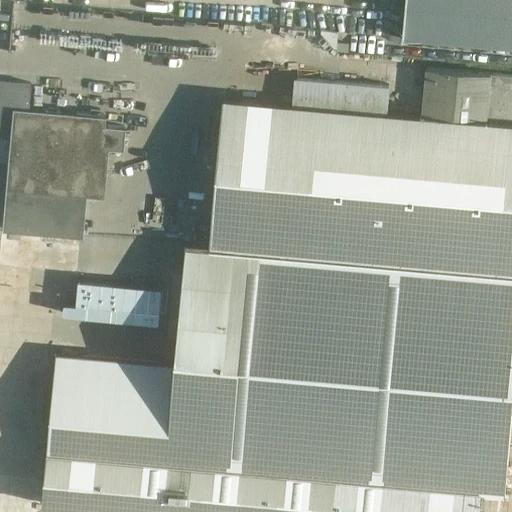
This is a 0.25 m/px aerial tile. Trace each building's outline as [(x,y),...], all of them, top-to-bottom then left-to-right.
[(511,0),(405,0),(402,37),(511,46),(511,0)] [(349,52),(350,43),(337,42),(337,51),(349,52)] [(160,313),(180,314),(176,364),(57,354),(43,504),(135,511),(478,511),(481,487),(505,489),(511,405),(511,74),(426,67),(422,114),(224,97),(216,194),(211,243),(187,241),(184,273),(164,271),(160,313)] [(0,79),(0,215),(2,216),(6,167),(0,166),(0,134),(9,135),(11,106),(27,108),(30,82),(0,79)] [(11,106),(9,135),(6,167),(2,216),(0,232),(0,266),(77,274),(84,194),(102,195),(107,146),(121,148),(123,126),(103,124),(103,115),(27,108),(11,106)]
